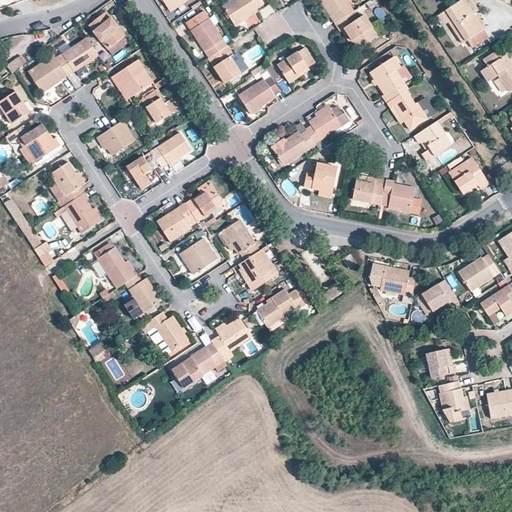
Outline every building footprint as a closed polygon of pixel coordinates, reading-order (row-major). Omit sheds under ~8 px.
[(162,0),(171,12),(189,0),(162,0)] [(257,9),(263,5),(259,0),(230,0),(222,6),(235,27),(258,11),(257,9)] [(354,11),(346,0),(318,0),(335,24),(354,11)] [(467,40),(484,29),(474,15),(469,8),(464,0),(460,0),(441,13),(448,22),(462,44),(467,40)] [(259,11),(263,19),(273,13),(269,6),(259,11)] [(204,52),(224,39),(204,10),(185,23),(204,52)] [(378,35),(364,14),(360,17),(356,10),(335,24),(339,31),(340,31),(349,44),(352,42),(357,50),(378,35)] [(88,26),(107,50),(124,37),(125,36),(106,11),(88,26)] [(448,22),(441,13),(436,16),(442,26),(448,22)] [(484,29),(467,40),(473,48),(489,37),(484,29)] [(86,64),(99,56),(86,37),(55,58),(67,76),(73,72),(74,72),(86,64)] [(112,56),(128,43),(124,37),(107,50),(112,56)] [(241,73),(230,56),(233,54),(228,46),(208,59),(224,84),(241,73)] [(277,65),(289,83),(299,77),(297,75),(308,68),(307,67),(315,62),(305,47),(277,65)] [(249,68),(238,50),(233,54),(230,56),(241,73),(249,68)] [(508,92),(511,89),(511,65),(508,68),(506,64),(501,57),(496,51),(483,60),(487,66),(480,71),(487,82),(497,76),(508,92)] [(67,76),(53,55),(28,71),(41,93),(67,76)] [(511,65),(505,55),(501,57),(506,64),(508,68),(511,65)] [(404,82),(396,70),(401,67),(394,56),(369,73),(373,79),(371,81),(374,86),(377,85),(383,94),(381,96),(386,103),(406,90),(408,89),(404,82)] [(18,57),(8,65),(13,73),(24,65),(18,57)] [(156,89),(138,60),(111,77),(126,101),(129,98),(133,105),(140,100),(154,91),(156,89)] [(86,64),(74,72),(77,78),(89,70),(86,64)] [(280,78),(271,65),(265,69),(269,75),(274,82),(280,78)] [(410,78),(402,66),(401,67),(396,70),(404,82),(410,78)] [(302,83),(313,76),(308,68),(297,75),(299,77),(302,83)] [(274,96),(281,92),(269,75),(238,95),(250,113),(254,114),(263,108),(261,106),(275,97),(274,96)] [(163,96),(158,88),(156,89),(154,91),(159,99),(161,97),(163,96)] [(427,118),(417,102),(415,103),(406,90),(386,103),(389,108),(393,106),(402,119),(409,130),(427,118)] [(0,101),(0,107),(11,125),(30,113),(16,91),(0,101)] [(178,109),(171,99),(164,103),(161,97),(159,99),(154,91),(140,100),(146,108),(155,122),(156,123),(178,109)] [(307,120),(308,122),(330,108),(329,105),(307,120)] [(308,122),(303,126),(306,130),(315,144),(350,121),(343,111),(341,112),(337,106),(332,110),(330,108),(308,122)] [(402,119),(393,106),(389,108),(398,122),(402,119)] [(155,122),(146,108),(140,112),(149,126),(155,122)] [(107,148),(112,156),(135,141),(122,121),(96,137),(105,150),(107,148)] [(452,144),(437,121),(414,136),(418,143),(420,143),(423,140),(429,149),(425,151),(421,154),(426,161),(452,144)] [(21,138),(36,161),(60,146),(55,137),(52,139),(43,124),(21,138)] [(9,144),(21,136),(16,130),(5,138),(9,144)] [(315,144),(306,130),(300,134),(297,131),(285,139),(284,138),(271,146),(283,166),(315,145),(315,144)] [(162,168),(191,150),(180,132),(151,151),(159,164),(162,168)] [(36,161),(21,138),(18,140),(22,148),(19,150),(30,166),(36,161)] [(429,149),(423,140),(420,143),(425,151),(429,149)] [(159,164),(151,151),(126,167),(141,189),(150,183),(144,173),(159,164)] [(481,189),(489,184),(471,157),(448,173),(463,194),(477,185),(481,189)] [(80,187),(85,184),(78,172),(75,174),(68,162),(50,173),(56,182),(65,197),(60,201),(64,207),(84,193),(80,187)] [(319,191),(332,193),(337,167),(316,163),(314,174),(306,173),(303,187),(319,191)] [(0,189),(9,183),(5,177),(0,179),(0,189)] [(413,197),(415,187),(393,183),(394,181),(386,179),(385,183),(379,211),(382,212),(383,208),(388,209),(391,209),(399,211),(419,215),(422,199),(413,197)] [(379,211),(385,183),(375,181),(375,184),(366,182),(356,180),(352,200),(378,205),(376,211),(379,211)] [(65,197),(56,182),(49,187),(58,202),(60,201),(65,197)] [(200,194),(212,187),(208,182),(197,189),(200,194)] [(197,221),(223,204),(212,187),(185,204),(197,221)] [(92,209),(87,201),(89,200),(84,193),(64,207),(54,213),(56,217),(60,214),(66,210),(77,227),(81,234),(100,222),(92,209)] [(4,203),(12,215),(20,210),(12,198),(4,203)] [(190,226),(197,221),(185,204),(185,203),(156,222),(170,242),(191,228),(190,226)] [(104,219),(96,207),(92,209),(100,222),(104,219)] [(31,228),(20,210),(12,215),(24,233),(31,228)] [(77,227),(66,210),(60,214),(71,231),(77,227)] [(259,250),(239,219),(222,230),(238,255),(240,254),(244,260),(259,250)] [(42,245),(31,228),(24,233),(35,250),(42,245)] [(511,230),(497,241),(507,257),(502,260),(511,274),(511,273),(511,230)] [(187,265),(193,275),(217,259),(203,238),(179,254),(187,265)] [(42,245),(35,250),(40,258),(48,252),(52,250),(47,242),(42,245)] [(137,275),(128,261),(125,262),(115,247),(113,248),(110,243),(98,252),(101,256),(96,259),(97,260),(104,270),(107,275),(116,289),(124,284),(137,275)] [(278,274),(262,249),(259,250),(244,260),(238,264),(243,271),(241,273),(252,291),(278,274)] [(174,256),(171,251),(162,256),(166,262),(174,256)] [(48,252),(40,258),(46,267),(54,261),(48,252)] [(500,273),(487,253),(457,271),(471,292),(500,273)] [(342,260),(348,268),(356,263),(350,254),(342,260)] [(100,279),(107,275),(104,270),(97,260),(90,264),(100,279)] [(410,304),(416,278),(408,277),(410,270),(374,264),(370,281),(374,287),(378,287),(378,291),(402,295),(400,302),(410,304)] [(193,275),(187,265),(180,270),(187,280),(193,275)] [(69,291),(58,273),(52,277),(64,295),(69,291)] [(162,301),(147,278),(142,281),(138,275),(137,275),(124,284),(135,300),(143,313),(162,301)] [(449,301),(456,297),(445,279),(421,294),(432,312),(437,309),(449,301)] [(511,291),(508,285),(479,303),(488,316),(494,312),(500,308),(506,317),(511,312),(511,291)] [(256,311),(267,328),(284,317),(282,315),(296,307),(297,308),(304,304),(295,290),(288,294),(284,289),(265,301),(267,304),(256,311)] [(432,312),(421,294),(414,298),(426,316),(432,312)] [(143,313),(135,300),(126,306),(134,319),(143,313)] [(445,310),(452,306),(449,301),(437,309),(439,312),(445,309),(445,310)] [(188,340),(172,316),(167,320),(162,312),(140,326),(145,335),(156,327),(160,334),(171,351),(188,340)] [(494,312),(488,316),(494,325),(500,321),(494,312)] [(77,315),(69,320),(75,330),(80,319),(77,315)] [(230,351),(252,337),(239,318),(226,326),(217,332),(219,336),(211,341),(224,362),(233,356),(230,351)] [(217,332),(226,326),(224,322),(214,329),(217,332)] [(171,351),(160,334),(150,341),(161,358),(171,351)] [(93,358),(106,349),(101,341),(88,350),(93,358)] [(205,347),(171,370),(183,388),(202,376),(211,370),(215,367),(218,372),(227,366),(224,362),(212,343),(206,348),(205,347)] [(455,364),(453,364),(449,365),(446,349),(425,353),(430,378),(457,372),(455,364)] [(96,363),(105,358),(101,352),(93,358),(96,363)] [(217,378),(211,370),(202,376),(207,384),(217,378)] [(459,381),(437,386),(442,410),(450,423),(462,420),(460,411),(470,409),(467,396),(462,396),(459,381)] [(511,388),(485,393),(490,419),(511,414),(511,388)]
